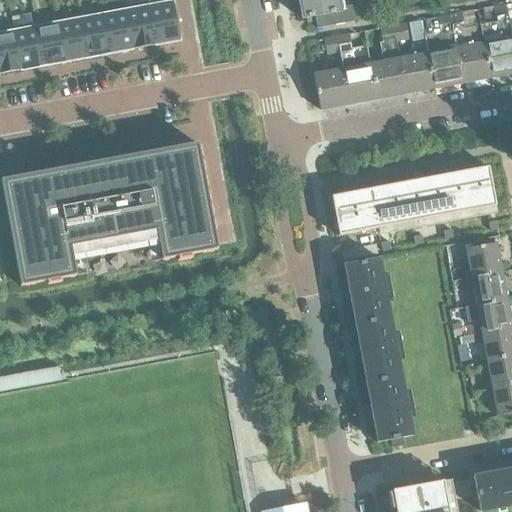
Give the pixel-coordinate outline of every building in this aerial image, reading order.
[(179,42),(170,0),(162,0),(147,3),(155,46),(179,42)] [(339,8),(337,0),(297,0),(301,19),(306,18),(339,12),(339,8)] [(155,46),(147,3),(125,7),(133,50),(155,46)] [(506,5),(493,8),(493,13),(494,19),(495,24),(509,22),(506,5)] [(351,6),(339,8),(339,12),(306,18),(307,22),(315,21),(317,29),(354,22),(351,6)] [(133,50),(125,7),(102,11),(110,54),(133,50)] [(473,10),(462,12),(464,30),(476,28),(473,10)] [(110,54),(102,11),(80,15),(88,59),(110,54)] [(462,12),(449,14),(452,32),(464,30),(462,12)] [(493,13),(482,14),(484,26),(495,24),(494,19),(493,13)] [(449,14),(435,17),(438,35),(452,32),(449,14)] [(88,59),(80,15),(57,19),(65,63),(79,60),(88,59)] [(428,36),(424,37),(434,88),(462,83),(452,32),(438,35),(435,17),(425,19),(428,36)] [(65,63),(57,19),(35,24),(43,67),(65,63)] [(414,56),(399,59),(405,94),(434,88),(424,37),(421,20),(408,22),(414,56)] [(484,26),(481,27),(484,43),(490,78),(511,73),(511,35),(511,34),(509,22),(495,24),(484,26)] [(405,23),(392,25),(396,43),(409,40),(405,23)] [(43,67),(35,24),(13,28),(21,71),(43,67)] [(392,25),(379,27),(383,45),(396,43),(392,25)] [(464,30),(452,32),(462,83),(490,78),(484,43),(481,27),(476,28),(464,30)] [(0,74),(21,71),(13,28),(0,30),(0,74)] [(349,34),(336,36),(339,52),(351,50),(349,34)] [(336,36),(323,39),(326,55),(339,52),(336,36)] [(383,62),(370,64),(377,99),(405,94),(399,59),(396,43),(383,45),(380,46),(383,62)] [(351,50),(339,52),(342,70),(348,104),(377,99),(370,64),(367,47),(351,50)] [(342,70),(313,75),(318,97),(320,110),(348,104),(342,70)] [(199,142),(1,179),(21,285),(88,273),(82,244),(156,230),(161,259),(175,256),(176,260),(194,257),(193,253),(219,248),(199,142)] [(488,168),(331,197),(338,237),(483,209),(495,207),(496,207),(488,168)] [(496,214),(495,207),(483,209),(484,216),(488,216),(496,214)] [(498,230),(497,222),(489,223),(488,223),(490,232),(498,230)] [(453,239),(451,231),(443,232),(445,240),(453,239)] [(423,245),(421,236),(413,238),(415,246),(423,245)] [(390,251),(389,242),(381,244),(382,252),(390,251)] [(495,244),(467,249),(470,268),(472,277),(500,271),(495,244)] [(377,253),(376,245),(342,252),(343,259),(377,253)] [(379,259),(344,266),(344,267),(347,284),(349,292),(346,292),(347,300),(350,300),(352,307),(355,324),(390,318),(388,303),(387,300),(383,279),(383,277),(379,259)] [(465,269),(464,269),(466,279),(467,288),(474,286),(472,277),(470,268),(465,269)] [(500,271),(472,277),(474,286),(477,304),(505,299),(500,271)] [(481,324),(474,325),(476,334),(511,327),(505,299),(477,304),(477,305),(480,320),(481,324)] [(480,320),(477,305),(465,307),(468,323),(480,320)] [(390,318),(355,324),(359,344),(360,350),(357,350),(358,359),(361,358),(362,365),(366,383),(401,377),(398,361),(398,358),(394,337),(393,334),(390,318)] [(452,325),(451,325),(454,337),(463,336),(460,323),(452,325)] [(511,334),(511,327),(476,334),(478,342),(484,341),(487,360),(511,355),(511,334)] [(476,334),(459,337),(460,346),(478,342),(476,334)] [(511,355),(487,360),(491,379),(492,388),(511,384),(511,355)] [(401,377),(366,383),(369,401),(370,408),(368,408),(369,417),(372,416),(373,424),(377,442),(390,439),(392,447),(403,445),(402,437),(412,435),(409,418),(409,416),(405,395),(404,392),(401,377)] [(491,379),(485,380),(488,398),(494,397),(492,388),(491,379)] [(511,384),(492,388),(494,397),(498,415),(511,412),(511,384)] [(511,505),(511,469),(506,471),(505,468),(497,469),(498,472),(474,477),(480,511),(511,505)] [(452,493),(450,481),(443,483),(445,494),(452,493)] [(448,511),(445,494),(443,483),(443,482),(391,491),(392,493),(392,495),(395,494),(398,506),(394,507),(395,511),(448,511)]
